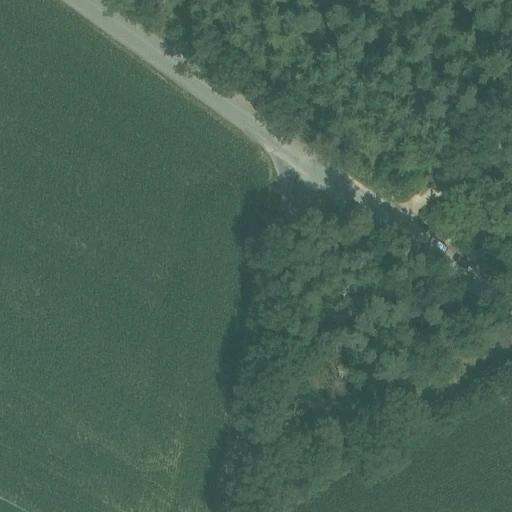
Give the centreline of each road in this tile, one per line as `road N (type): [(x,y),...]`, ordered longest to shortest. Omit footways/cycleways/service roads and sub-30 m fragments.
road 1 (unclassified): [(230,511),(294,147)]
road 2 (unclassified): [(511,307),(294,147)]
road 3 (unclassified): [(294,147),(85,0)]
